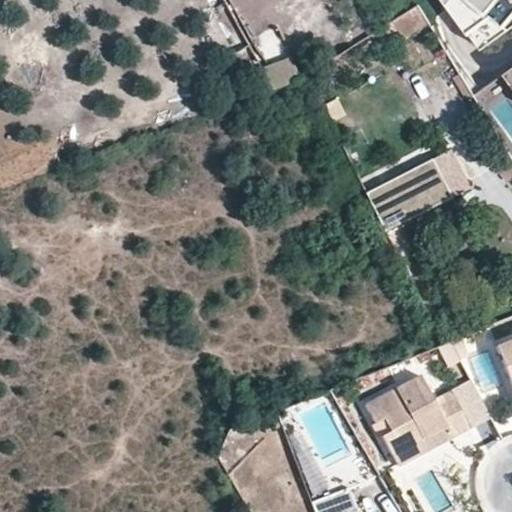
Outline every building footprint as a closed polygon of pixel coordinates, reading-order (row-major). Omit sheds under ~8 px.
[(511,0),(445,0),(480,45),(501,20),(508,26),(511,20),(511,0)] [(251,48),(226,4),(212,12),(236,56),(251,48)] [(430,24),(419,6),(393,23),(404,40),(430,24)] [(501,20),(480,45),(484,51),(511,30),(511,28),(508,26),(501,20)] [(266,85),(301,80),(293,59),(261,71),(266,85)] [(466,102),(475,96),(460,73),(452,78),(466,102)] [(510,186),(511,184),(511,157),(505,145),(491,154),(510,186)] [(449,148),(430,158),(448,194),(467,184),(449,148)] [(430,158),(363,192),(383,231),(396,223),(448,194),(430,158)] [(448,194),(396,223),(407,242),(459,213),(448,194)] [(511,341),(496,348),(511,390),(511,341)] [(449,367),(460,361),(450,342),(438,347),(449,367)] [(434,400),(420,376),(366,406),(398,466),(469,428),(450,392),(434,400)] [(266,431),(282,425),(278,412),(261,419),(266,431)] [(358,511),(349,488),(312,502),(315,511),(358,511)]
